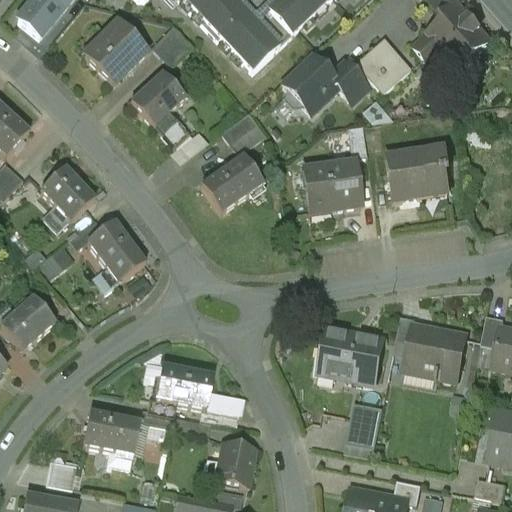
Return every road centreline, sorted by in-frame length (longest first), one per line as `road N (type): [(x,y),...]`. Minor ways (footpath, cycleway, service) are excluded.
road 1 (residential): [(192,286),(131,189),(0,53)]
road 2 (residential): [(511,260),(250,306)]
road 3 (residential): [(182,315),(81,372),(0,465)]
road 4 (residential): [(237,334),(277,412),(299,511)]
